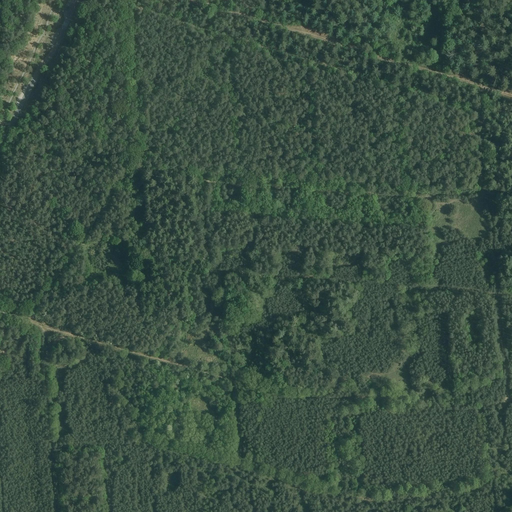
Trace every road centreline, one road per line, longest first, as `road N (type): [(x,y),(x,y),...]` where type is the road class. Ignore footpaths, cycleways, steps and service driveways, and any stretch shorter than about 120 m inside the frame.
road 1 (track): [(473,0),(482,192),(492,216),(506,363),(495,511)]
road 2 (track): [(55,511),(44,360),(70,334)]
road 3 (tertiary): [(0,146),(76,0)]
